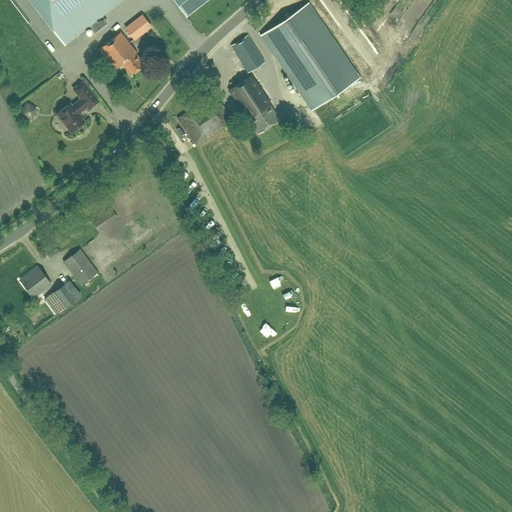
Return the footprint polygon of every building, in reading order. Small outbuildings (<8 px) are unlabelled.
[(94,32),(106,23),(99,14),(104,10),(104,11),(117,0),(30,0),(52,28),(52,27),(53,29),(54,30),(55,31),(56,32),(58,32),(59,33),(64,34),(65,34),(67,34),(68,34),(70,34),(71,34),(73,33),(74,32),(76,32),(77,31),(84,25),(86,24),(88,27),(88,26),(93,32),(94,31),(94,32)] [(174,0),(185,14),(203,0),(174,0)] [(308,4),(261,35),(311,109),(358,78),(308,4)] [(141,15),(125,28),(134,39),(150,26),(141,15)] [(404,19),(400,34),(410,36),(414,21),(404,19)] [(129,73),(142,63),(134,52),(135,52),(120,32),(98,49),(113,68),(121,62),(129,73)] [(247,72),(264,62),(247,36),(231,46),(247,72)] [(268,102),(265,97),(250,75),(229,90),(258,133),(279,119),(267,102),(268,102)] [(89,90),(82,81),(72,88),(79,97),(81,99),(71,106),(69,103),(56,113),(71,131),(83,122),(77,114),(86,106),(88,109),(98,101),(89,90)] [(351,106),(360,100),(351,85),(342,91),(351,106)] [(196,145),(232,119),(220,102),(212,108),(205,98),(177,118),(196,145)] [(25,103),(20,115),(38,123),(44,111),(25,103)] [(111,208),(91,221),(96,229),(117,216),(111,208)] [(49,257),(58,250),(52,242),(43,250),(49,257)] [(80,284),(97,272),(79,249),(63,261),(80,284)] [(33,298),(50,284),(37,266),(19,280),(33,298)] [(57,313),(80,295),(69,280),(45,298),(57,313)]
